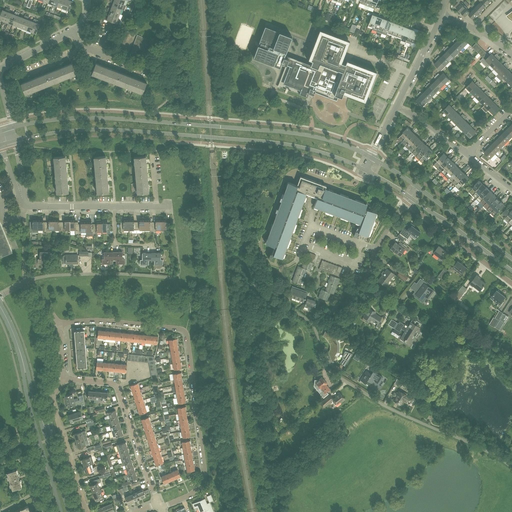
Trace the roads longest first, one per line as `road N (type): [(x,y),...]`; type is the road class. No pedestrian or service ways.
road 1 (primary): [(371,158),(336,141),(236,127),(77,118),(11,127)]
road 2 (primary): [(14,141),(82,130),(236,139),(312,149),(365,169)]
road 3 (residential): [(161,506),(204,481),(185,331),(93,319),(58,323)]
road 4 (residential): [(511,468),(327,369),(308,320),(254,285)]
road 5 (tertiary): [(68,511),(20,352)]
road 6 (tertiary): [(20,352),(61,511)]
road 7 (residential): [(26,280),(178,274)]
road 8 (residential): [(87,511),(51,397),(63,378)]
road 9 (residential): [(407,203),(511,283)]
road 10 (primary): [(410,196),(511,272)]
road 11 (residential): [(247,159),(254,285)]
road 12 (residential): [(158,501),(117,385)]
